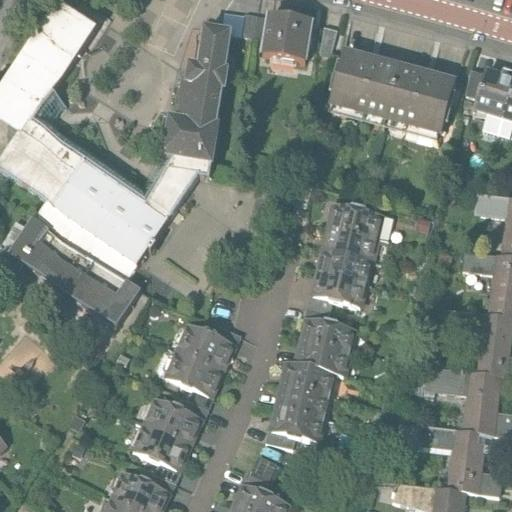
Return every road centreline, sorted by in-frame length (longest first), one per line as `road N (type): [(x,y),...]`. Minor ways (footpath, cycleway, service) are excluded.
road 1 (residential): [(205,511),(266,370),(299,235)]
road 2 (residential): [(511,39),(367,0)]
